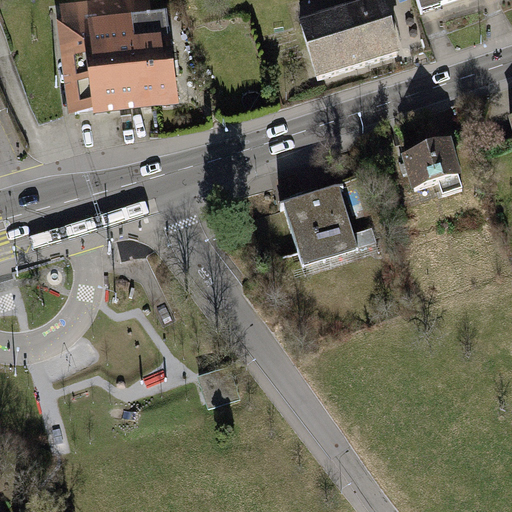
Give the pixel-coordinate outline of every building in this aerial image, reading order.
[(149,102),(137,0),(86,0),(59,3),(71,111),(149,102)] [(152,0),(137,0),(149,102),(180,98),(171,15),(154,17),(152,0)] [(355,0),(359,11),(301,28),(317,81),(397,57),(381,4),(379,4),(377,0),(355,0)] [(415,0),(420,15),(465,0),(415,0)] [(449,147),(404,160),(413,192),(438,184),(442,196),(462,190),(449,147)] [(338,191),(282,209),(300,264),(354,247),(356,253),(377,246),(373,233),(354,239),(338,191)] [(197,380),(208,413),(240,402),(230,369),(197,380)]
